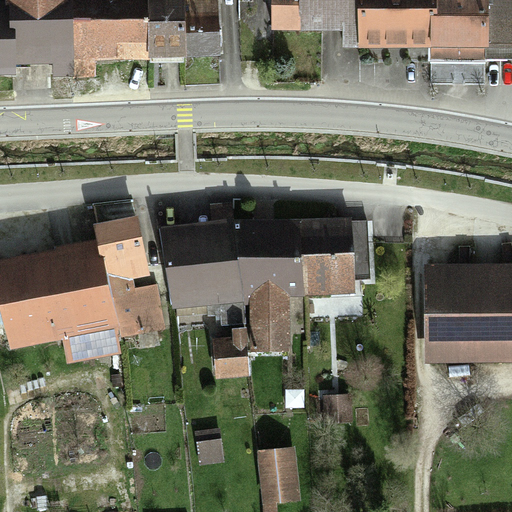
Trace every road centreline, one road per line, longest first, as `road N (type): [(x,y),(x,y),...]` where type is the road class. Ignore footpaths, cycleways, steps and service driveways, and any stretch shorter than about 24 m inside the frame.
road 1 (residential): [(511,223),(309,189),(0,192)]
road 2 (secondary): [(0,124),(301,114),(511,140)]
